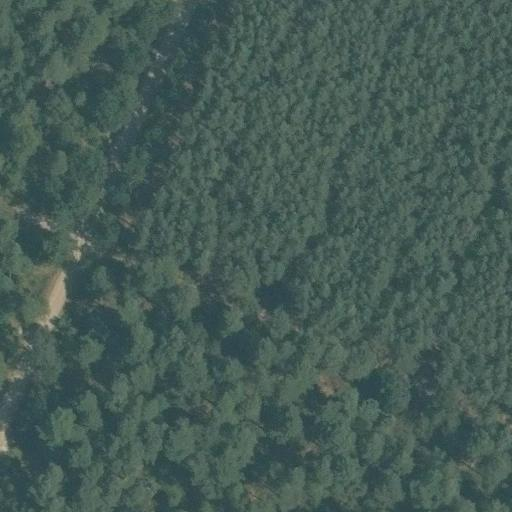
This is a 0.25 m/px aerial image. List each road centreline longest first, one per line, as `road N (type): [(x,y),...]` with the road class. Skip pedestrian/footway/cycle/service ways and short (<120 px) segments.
road 1 (track): [(0,206),(511,430)]
road 2 (track): [(0,425),(193,0)]
